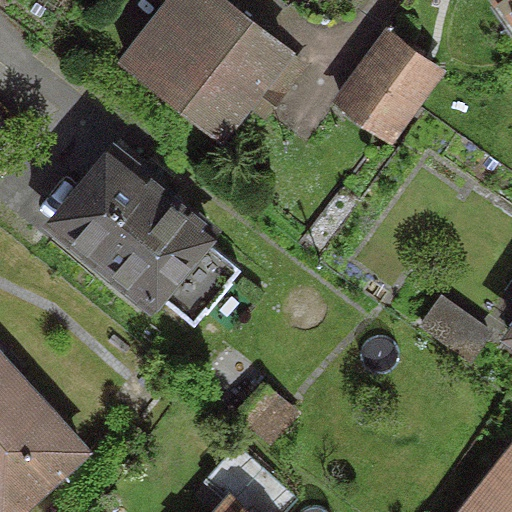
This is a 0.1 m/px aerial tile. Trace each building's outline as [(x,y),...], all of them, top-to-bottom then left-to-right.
[(217,0),(165,0),(120,58),(215,132),(280,50),(217,0)] [(511,0),(498,0),(511,19),(511,0)] [(407,102),(431,70),(383,34),(359,66),(407,102)] [(384,135),(407,102),(359,66),(335,99),(384,135)] [(0,140),(10,128),(0,119),(0,140)] [(58,225),(57,224),(52,229),(58,234),(59,232),(143,302),(150,293),(188,324),(234,269),(197,238),(204,229),(160,192),(169,181),(146,162),(137,173),(116,156),(112,160),(114,161),(58,225)] [(0,511),(4,511),(76,448),(0,364),(0,511)] [(263,439),(288,411),(259,387),(235,415),(263,439)] [(224,497),(210,511),(278,511),(291,498),(231,444),(201,477),(224,497)] [(511,511),(511,444),(458,511),(511,511)]
